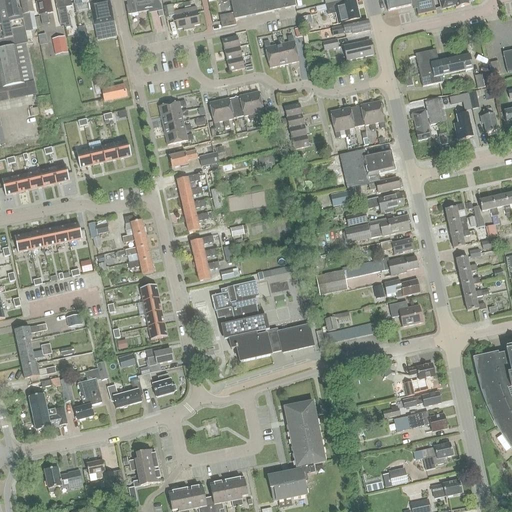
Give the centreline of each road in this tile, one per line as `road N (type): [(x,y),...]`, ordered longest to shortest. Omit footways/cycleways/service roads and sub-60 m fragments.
road 1 (residential): [(448,339),(244,395)]
road 2 (residential): [(389,81),(332,93),(258,76),(208,84),(195,71)]
road 3 (residential): [(198,397),(156,199)]
road 4 (residential): [(485,511),(448,339)]
road 5 (residential): [(173,416),(185,460),(248,450),(255,438),(244,395)]
road 6 (residential): [(11,454),(173,416)]
road 7 (residential): [(448,339),(412,177)]
road 8 (residential): [(0,221),(80,203),(96,211),(156,199)]
road 9 (residential): [(380,36),(483,12),(496,0)]
